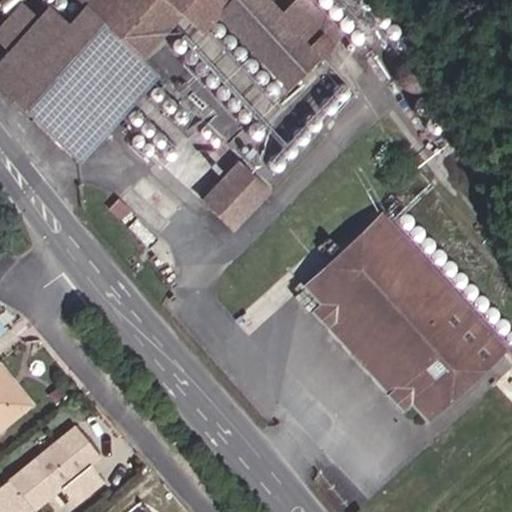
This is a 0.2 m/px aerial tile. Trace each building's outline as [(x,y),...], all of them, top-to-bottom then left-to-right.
[(0,61),(0,88),(81,163),(159,78),(145,64),(185,20),(203,36),(213,25),(221,17),(236,0),(93,0),(66,27),(47,10),(35,23),(20,9),(0,30),(0,45),(8,53),(0,61)] [(293,17),(274,0),(236,0),(221,17),(301,85),(331,51),(293,17)] [(331,51),(351,30),(320,0),(308,0),(293,17),(331,51)] [(216,24),(213,25),(212,28),(211,31),(212,34),(215,36),(218,37),(221,37),(223,35),(225,33),(226,30),(224,27),(222,24),(219,23),(216,24)] [(408,26),(403,27),(399,31),(398,36),(399,40),(403,44),(408,45),(413,44),(416,41),(418,36),(416,31),(413,27),(408,26)] [(234,34),(232,33),(228,33),(226,35),(224,37),(223,40),(224,43),(226,46),(229,47),(232,47),(235,45),(237,43),(237,39),(237,36),(234,34)] [(436,41),(428,40),(421,43),(415,47),(412,54),(412,62),(415,69),(420,74),(427,76),(435,76),(441,72),(446,66),(448,59),(446,51),(442,45),(436,41)] [(246,45),(243,44),(240,44),(237,45),(235,48),(235,51),(236,54),(238,56),(241,57),(244,57),(247,56),(248,53),(249,50),(248,47),(246,45)] [(204,47),(201,46),(198,46),(195,48),(193,50),(193,53),(194,56),(196,59),(199,60),(202,60),(205,58),(207,55),(207,52),(206,49),(204,47)] [(257,55),(254,54),(251,54),(249,56),(247,58),(246,61),(247,64),(250,67),(253,68),(256,67),(258,66),(260,63),(261,60),(260,57),(257,55)] [(215,56),(212,55),(209,55),(207,57),(205,60),(204,63),(206,66),(208,68),(211,69),(214,69),(217,67),(218,64),(219,61),(218,58),(215,56)] [(225,79),(228,77),(228,76),(229,74),(229,71),(228,68),(226,66),(223,65),(219,66),(217,68),(216,70),(215,73),(217,76),(219,78),(222,79),(225,79)] [(269,68),(266,67),(263,67),(261,69),(259,72),(258,75),(259,78),(262,80),(265,81),(268,81),(271,79),(272,77),(273,73),(272,70),(269,68)] [(228,76),(228,77),(226,80),(226,83),(228,86),(230,88),(233,89),(236,88),(239,86),(240,83),(241,80),(239,77),(237,75),(234,74),(231,75),(228,76)] [(281,79),(278,78),(275,78),(272,80),(270,83),(270,86),(271,89),(273,91),(276,92),(279,92),(282,90),(284,87),(284,84),(283,81),(281,79)] [(363,92),(363,87),(360,83),(355,81),(350,82),(346,85),(344,89),(345,94),(347,98),(352,100),(357,100),(361,97),(363,92)] [(252,89),(249,88),(245,88),(243,90),(241,92),(241,96),(242,99),(244,101),(247,102),(250,101),(253,100),(255,97),(255,94),(254,91),(252,89)] [(337,98),(332,99),(329,103),(328,107),(329,112),(333,116),(337,117),(342,116),(346,112),(347,107),(346,102),(342,99),(337,98)] [(263,100),(260,99),(257,99),(254,101),(253,104),(252,107),(253,110),(255,112),(258,113),(261,113),(264,111),(266,109),(266,106),(265,103),(263,100)] [(319,114),(314,115),(311,119),(309,124),(310,128),(314,132),(319,134),(324,132),(327,129),(329,124),(327,119),(324,116),(319,114)] [(304,129),(299,130),(295,134),(294,138),(295,143),(298,147),(303,148),(308,147),(312,144),(313,139),(312,134),(309,131),(304,129)] [(284,161),(285,161),(289,163),(294,162),(298,159),(299,155),(299,150),(296,146),(291,144),(286,145),(283,148),(281,152),(281,157),(284,161)] [(239,155),(196,197),(229,230),(272,189),(239,155)] [(287,165),(285,161),(284,161),(280,158),(275,158),(271,161),(269,165),(269,170),(271,174),(275,177),(280,177),(285,174),(287,170),(287,165)] [(147,197),(157,188),(147,178),(138,188),(147,197)] [(157,188),(147,197),(159,210),(169,200),(157,188)] [(169,200),(159,210),(170,220),(179,211),(169,200)] [(315,289),(432,427),(508,360),(388,221),(315,289)] [(0,376),(0,431),(26,410),(0,376)] [(0,491),(0,511),(36,511),(60,494),(75,511),(102,490),(87,471),(99,461),(75,432),(8,485),(0,491)]
